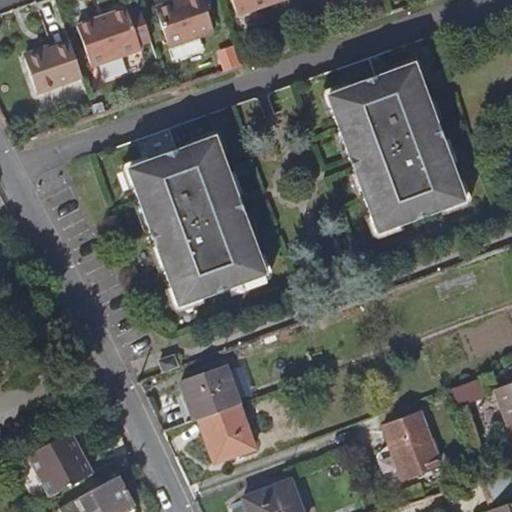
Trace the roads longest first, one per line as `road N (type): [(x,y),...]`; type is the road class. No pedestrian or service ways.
road 1 (residential): [(9,171),(489,0)]
road 2 (residential): [(9,171),(127,389),(183,511)]
